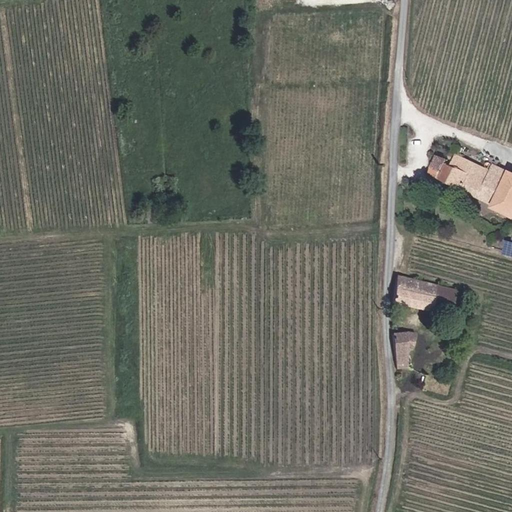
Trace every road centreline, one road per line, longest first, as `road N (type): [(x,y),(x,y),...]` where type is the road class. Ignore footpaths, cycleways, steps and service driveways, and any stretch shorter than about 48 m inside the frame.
road 1 (unclassified): [(381,511),(399,411),(390,280),(408,0)]
road 2 (track): [(257,222),(254,11),(408,5)]
road 3 (track): [(119,230),(123,412),(118,420),(0,433)]
road 4 (track): [(257,222),(0,238)]
road 5 (track): [(255,90),(403,82)]
road 6 (track): [(257,222),(263,236),(393,228)]
